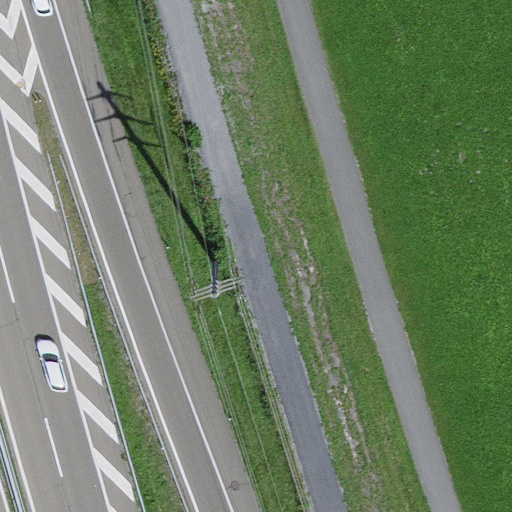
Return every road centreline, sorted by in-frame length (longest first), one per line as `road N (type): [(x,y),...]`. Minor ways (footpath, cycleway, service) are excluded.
road 1 (motorway): [(229,511),(90,155),(47,0)]
road 2 (track): [(300,0),(456,511)]
road 3 (track): [(174,0),(328,511)]
road 4 (motorway): [(79,511),(0,217)]
